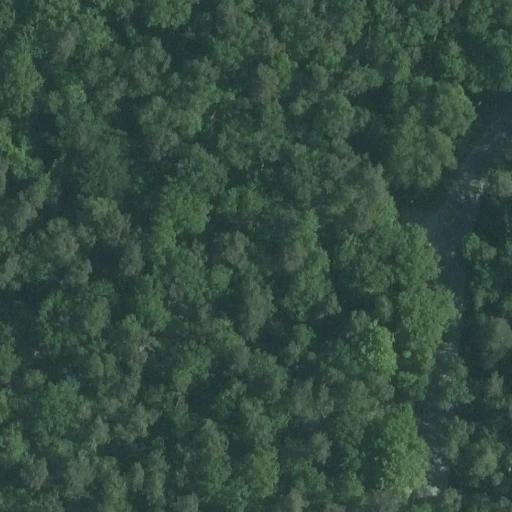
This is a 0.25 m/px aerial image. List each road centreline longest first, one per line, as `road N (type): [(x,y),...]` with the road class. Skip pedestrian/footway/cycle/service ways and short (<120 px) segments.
road 1 (unclassified): [(428,511),(456,215),(511,126)]
road 2 (track): [(469,0),(460,145),(467,187)]
